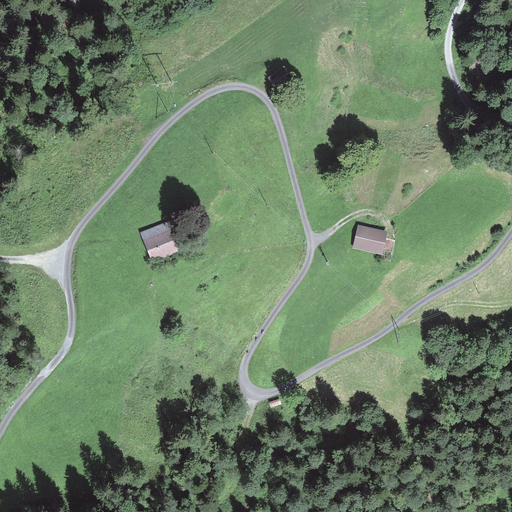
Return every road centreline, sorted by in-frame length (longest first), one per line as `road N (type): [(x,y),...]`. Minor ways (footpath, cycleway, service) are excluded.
road 1 (track): [(511,230),(486,263),(384,332),(285,388),(257,392),(244,378),(246,358),(307,263),(309,232),(276,114),(253,90),(229,87),(162,129),(62,260)]
road 2 (track): [(62,260),(70,334),(0,432)]
road 3 (track): [(464,0),(448,41),(452,71),(474,110),(511,132)]
road 4 (track): [(208,511),(232,491),(257,392)]
